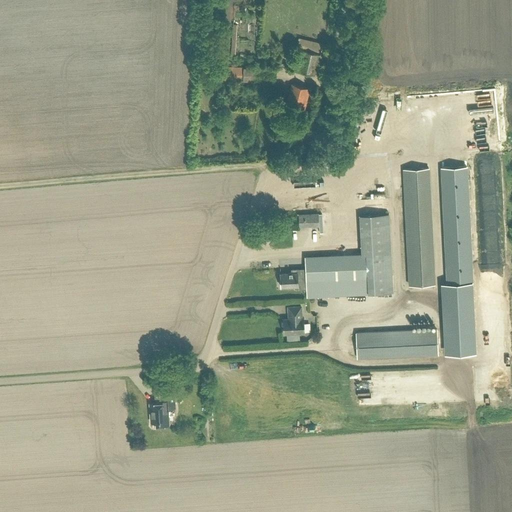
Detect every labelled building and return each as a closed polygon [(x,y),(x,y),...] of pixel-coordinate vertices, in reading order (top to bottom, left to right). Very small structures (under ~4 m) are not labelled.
[(348,37),(354,8),(340,5),(333,34),(348,37)] [(323,75),(330,46),(298,38),(291,68),(323,75)] [(243,79),(244,67),(220,66),(220,78),(243,79)] [(244,67),(243,79),(243,80),(273,81),(274,69),(244,67)] [(304,110),(310,88),(291,84),(286,105),(304,110)] [(466,164),(441,166),(446,282),(471,280),(466,164)] [(429,166),(404,168),(409,284),(434,282),(429,166)] [(392,290),(389,212),(359,213),(360,254),(336,256),(336,258),(305,259),(306,268),(297,269),(297,272),(280,273),(281,287),(296,286),(296,289),(307,289),(307,295),(392,290)] [(300,226),(319,225),(318,213),(299,214),(300,226)] [(301,317),(300,305),(288,306),(288,312),(289,312),(289,318),(282,318),(283,332),(304,331),(303,317),(301,317)] [(357,357),(438,353),(437,329),(356,332),(357,357)] [(170,424),(169,408),(176,407),(175,390),(161,391),(162,402),(151,403),(152,422),(156,422),(156,425),(170,424)]
